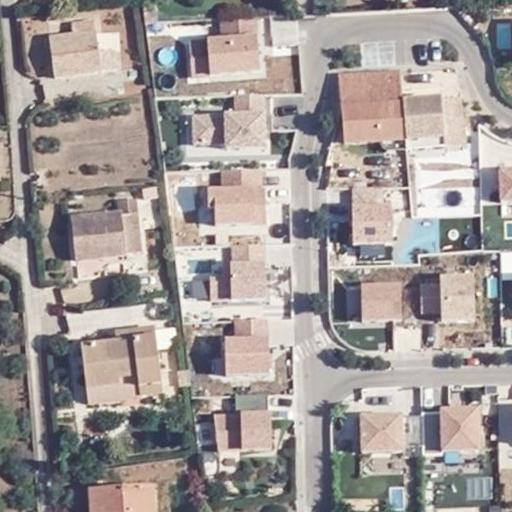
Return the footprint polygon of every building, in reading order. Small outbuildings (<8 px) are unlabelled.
[(143,9),(145,21),(156,20),(155,7),(143,9)] [(192,36),(193,82),(260,77),(257,18),(223,20),(223,35),(192,36)] [(51,40),(55,79),(101,74),(100,72),(116,70),(114,51),(98,52),(94,20),(71,21),(73,38),(51,40)] [(401,69),(340,72),(346,142),(445,134),(441,93),(403,96),(401,69)] [(233,95),(233,107),(264,107),(264,95),(233,95)] [(225,113),(194,114),(196,145),(266,145),(266,109),(225,111),(225,113)] [(511,166),(501,167),(503,198),(511,198),(511,166)] [(214,184),(216,226),(257,225),(256,184),(264,183),(263,167),(223,168),(223,184),(214,184)] [(392,201),(354,203),(355,241),(394,241),(392,201)] [(117,207),(118,218),(121,218),(121,221),(139,221),(137,205),(117,207)] [(73,222),(78,264),(142,260),(139,221),(121,221),(121,218),(118,218),(73,222)] [(266,244),(230,245),(231,262),(221,263),(222,275),(212,276),(213,301),(267,300),(266,244)] [(441,283),(421,283),(423,314),(442,313),(442,320),(475,320),(474,272),(440,273),(441,283)] [(401,280),(361,281),(363,319),(403,318),(401,280)] [(269,319),(235,320),(236,336),(227,337),(228,375),(273,375),(269,319)] [(141,384),(142,397),(143,404),(165,401),(157,334),(119,338),(120,348),(86,352),(90,395),(122,392),(122,386),(141,384)] [(91,403),(142,397),(141,384),(122,386),(122,392),(90,395),(91,403)] [(269,395),(239,396),(240,413),(219,414),(219,450),(271,449),(269,395)] [(480,403),(439,404),(441,450),(481,449),(480,403)] [(402,411),(361,412),(363,450),(404,449),(402,411)] [(405,414),(406,441),(419,441),(419,413),(405,414)] [(84,497),(85,511),(142,511),(141,493),(84,497)]
